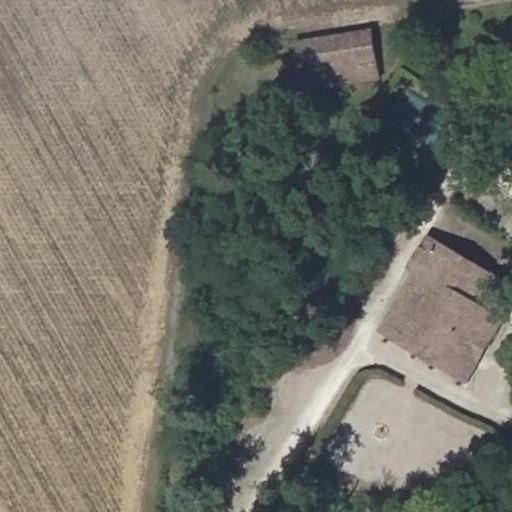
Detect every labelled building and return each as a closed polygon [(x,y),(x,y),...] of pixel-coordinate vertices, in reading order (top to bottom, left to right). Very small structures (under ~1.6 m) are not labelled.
[(383,38),(365,40),(369,87),(387,85),(383,38)] [(365,40),(323,44),(326,90),(369,87),(365,40)] [(323,44),(305,45),(308,92),(326,90),(323,44)] [(511,227),(511,205),(471,182),(458,204),(509,234),(511,227)] [(386,332),(469,380),(511,307),(511,287),(493,276),(476,304),(466,298),(481,270),(431,240),(414,267),(422,272),(386,332)]
